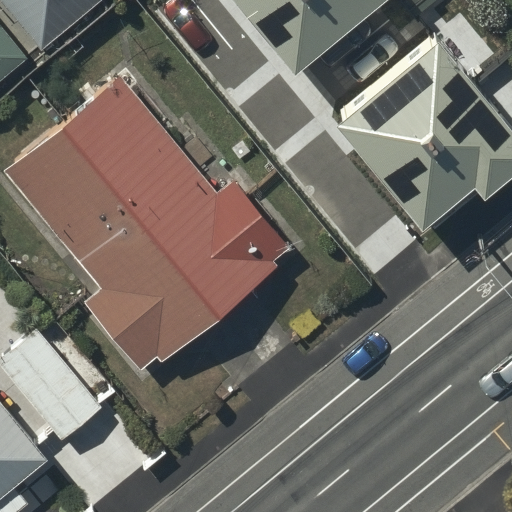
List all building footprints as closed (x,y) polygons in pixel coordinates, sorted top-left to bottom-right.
[(0,0),(0,2),(40,52),(47,47),(52,52),(85,25),(82,21),(104,4),(100,0),(0,0)] [(183,0),(139,0),(201,75),(227,54),(183,0)] [(292,0),(258,0),(225,29),(265,76),(257,83),(357,200),(463,109),(369,0),(359,0),(321,33),(292,0)] [(0,27),(0,84),(28,61),(0,27)] [(120,83),(6,177),(101,292),(83,306),(139,373),(157,359),(162,365),(274,273),(268,265),(286,250),(233,185),(216,200),(120,83)] [(35,316),(0,342),(0,353),(59,425),(97,393),(35,316)] [(0,511),(20,511),(31,504),(20,490),(50,466),(0,402),(0,511)]
